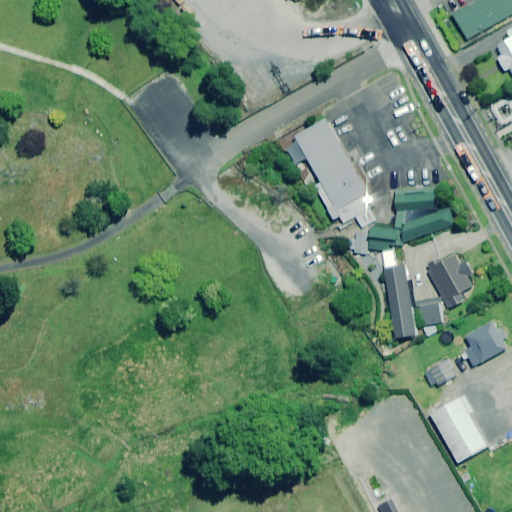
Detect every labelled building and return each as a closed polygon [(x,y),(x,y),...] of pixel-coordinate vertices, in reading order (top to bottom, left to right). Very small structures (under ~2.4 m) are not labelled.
[(511,0),(478,0),(445,19),(458,42),(511,10),(511,0)] [(511,39),(511,41),(499,49),(503,57),(498,59),(504,72),(509,70),(511,74),(511,32),(509,34),(511,39)] [(363,193),(323,116),(292,132),(332,208),(363,193)] [(405,228),(406,243),(433,241),(432,235),(453,234),(452,210),(439,211),(438,188),(397,190),(397,195),(399,228),(405,228)] [(401,231),(373,228),(371,249),(399,252),(401,231)] [(462,264),(458,254),(429,268),(448,309),(466,300),(463,293),(475,288),(470,278),(475,275),(468,262),(462,264)] [(417,336),(406,267),(387,270),(398,339),(417,336)] [(444,321),(439,299),(419,304),(425,326),(444,321)] [(507,346),(494,322),(467,337),(473,348),(462,354),(465,360),(469,358),(473,365),(507,346)] [(457,376),(448,360),(425,373),(434,389),(457,376)] [(489,446),(462,398),(432,415),(459,463),(489,446)]
